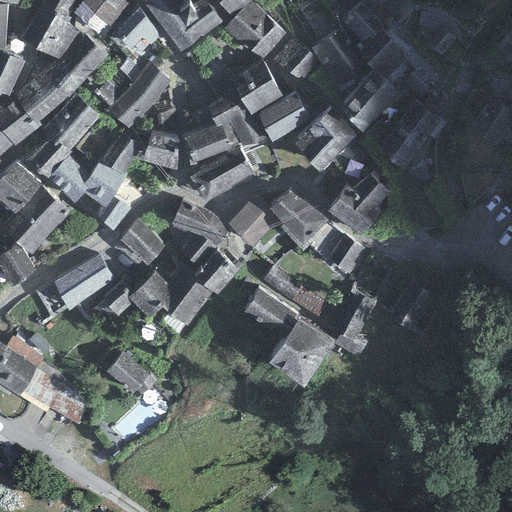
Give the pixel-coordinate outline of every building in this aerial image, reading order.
[(68,23),(80,0),(44,0),(20,41),(58,59),(63,55),(80,32),(68,23)] [(132,0),(83,0),(81,3),(110,27),(132,0)] [(176,0),(150,0),(179,41),(228,10),(220,0),(198,0),(196,2),(183,11),(176,0)] [(176,0),(183,11),(196,2),(194,0),(176,0)] [(282,29),(248,0),(227,23),(241,35),(244,33),(264,50),(282,29)] [(376,0),(392,15),(402,9),(399,0),(376,0)] [(386,30),(361,3),(339,23),(363,51),(386,30)] [(131,61),(160,34),(139,8),(110,37),(131,61)] [(457,37),(444,27),(429,45),(441,55),(457,37)] [(87,76),(107,56),(80,32),(63,55),(87,76)] [(354,68),(333,34),(311,47),(332,82),(354,68)] [(414,57),(395,36),(366,65),(370,68),(390,85),(414,57)] [(315,58),(292,40),(273,60),(298,78),(315,58)] [(22,62),(0,53),(0,91),(9,96),(22,62)] [(38,122),(67,97),(68,98),(87,76),(63,55),(58,59),(11,98),(38,122)] [(282,95),(262,60),(241,74),(245,83),(235,90),(242,102),(250,115),(253,113),(282,95)] [(153,105),(170,80),(149,62),(131,86),(153,105)] [(370,68),(338,109),(362,132),(395,89),(390,85),(370,68)] [(128,128),(153,105),(131,86),(108,109),(128,128)] [(214,124),(183,137),(193,163),(231,149),(230,147),(239,143),(241,146),(266,137),(253,113),(250,115),(242,102),(235,90),(205,107),(214,124)] [(0,102),(9,96),(0,91),(0,102)] [(255,114),(272,142),(312,119),(296,91),(255,114)] [(511,93),(505,103),(493,95),(471,121),(496,139),(511,121),(511,93)] [(16,154),(49,179),(69,156),(68,154),(98,115),(75,94),(52,120),(16,154)] [(11,98),(0,107),(0,159),(41,125),(38,122),(11,98)] [(417,99),(382,142),(405,160),(439,117),(417,99)] [(174,128),(173,109),(160,114),(160,129),(174,128)] [(309,163),(319,172),(357,134),(331,109),(295,143),(310,162),(309,163)] [(152,132),(143,160),(177,169),(178,135),(152,132)] [(99,162),(123,175),(124,173),(141,145),(121,133),(99,162)] [(113,197),(128,174),(124,173),(123,175),(99,162),(76,149),(69,156),(49,179),(75,204),(113,231),(130,208),(113,197)] [(238,149),(189,178),(205,204),(253,174),(238,149)] [(16,163),(0,177),(0,201),(14,214),(41,184),(16,163)] [(378,207),(389,192),(371,174),(351,187),(345,184),(327,211),(360,235),(381,210),(378,207)] [(32,254),(70,210),(41,184),(14,214),(1,230),(17,244),(21,247),(32,254)] [(280,227),(303,251),(328,220),(290,192),(269,209),(278,218),(283,224),(280,227)] [(228,224),(252,247),(278,218),(269,209),(254,196),(228,224)] [(181,200),(172,224),(190,230),(203,235),(207,239),(216,246),(230,232),(213,213),(181,200)] [(120,240),(147,266),(165,247),(137,221),(120,240)] [(190,230),(171,251),(180,262),(184,266),(207,239),(203,235),(190,230)] [(348,273),(364,250),(344,237),(328,260),(348,273)] [(212,291),(217,294),(237,270),(216,246),(207,239),(184,266),(194,276),(212,291)] [(0,267),(12,288),(34,270),(21,247),(17,244),(0,256),(0,267)] [(100,255),(53,283),(69,311),(115,280),(100,255)] [(186,325),(212,291),(194,276),(184,266),(180,262),(163,281),(154,271),(134,292),(128,296),(132,302),(150,317),(161,308),(174,319),(186,325)] [(102,300),(118,316),(132,302),(128,296),(134,292),(122,280),(102,300)] [(436,295),(416,280),(392,311),(413,326),(436,295)] [(243,313),(280,338),(295,315),(259,290),(243,313)] [(355,336),(375,300),(357,290),(334,331),(339,334),(334,343),(359,357),(367,342),(355,336)] [(299,320),(269,363),(303,388),(334,341),(299,320)] [(43,357),(13,336),(5,346),(36,367),(43,357)] [(0,382),(20,396),(36,367),(5,346),(0,342),(0,382)] [(106,372),(132,394),(138,389),(142,396),(154,381),(122,353),(106,372)] [(50,408),(80,424),(86,400),(36,367),(20,396),(46,412),(50,408)]
